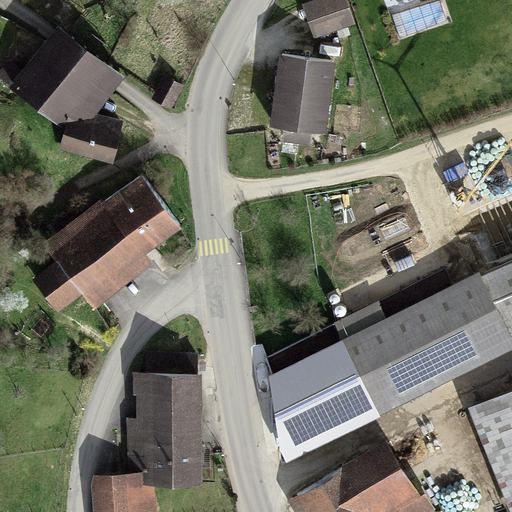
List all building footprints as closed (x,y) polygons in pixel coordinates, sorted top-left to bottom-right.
[(344,0),(305,0),(301,1),(313,36),(353,23),(344,0)] [(115,87),(49,39),(14,86),(66,125),(61,147),(113,158),(121,123),(93,117),(115,87)] [(335,59),(277,53),(270,122),(327,129),(335,59)] [(179,224),(143,173),(46,243),(58,259),(33,277),(58,310),(179,224)] [(511,261),(477,277),(511,344),(511,261)] [(475,273),(270,377),(287,460),(511,345),(511,344),(477,277),(475,273)] [(198,370),(137,374),(143,470),(92,473),(94,511),(154,511),(153,485),(205,482),(198,370)] [(511,511),(511,397),(464,417),(504,511),(511,511)] [(402,511),(419,502),(388,449),(298,501),(304,511),(402,511)]
